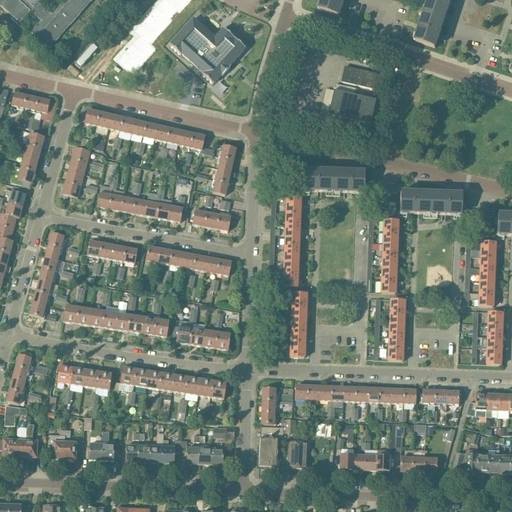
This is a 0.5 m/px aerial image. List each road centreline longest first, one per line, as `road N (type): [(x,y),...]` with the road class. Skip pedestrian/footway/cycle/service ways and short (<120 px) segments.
road 1 (residential): [(511,189),(255,130)]
road 2 (residential): [(241,490),(0,482)]
road 3 (residential): [(246,369),(9,336)]
road 4 (residential): [(250,257),(40,216)]
road 5 (residential): [(255,130),(73,90)]
road 6 (residential): [(412,497),(241,490)]
road 7 (residential): [(40,216),(73,90)]
road 8 (residential): [(250,257),(255,130)]
road 9 (residential): [(9,336),(40,216)]
road 10 (residential): [(241,490),(246,369)]
